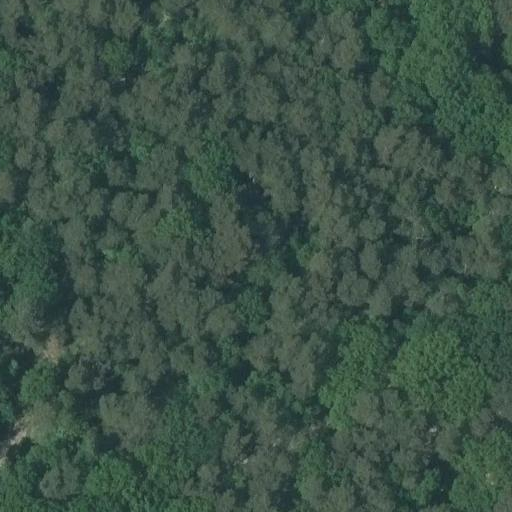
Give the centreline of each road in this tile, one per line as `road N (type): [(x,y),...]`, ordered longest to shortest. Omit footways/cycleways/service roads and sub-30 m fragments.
road 1 (track): [(511,450),(433,368),(363,392),(261,455),(100,498),(0,497)]
road 2 (track): [(511,83),(474,69),(376,0)]
